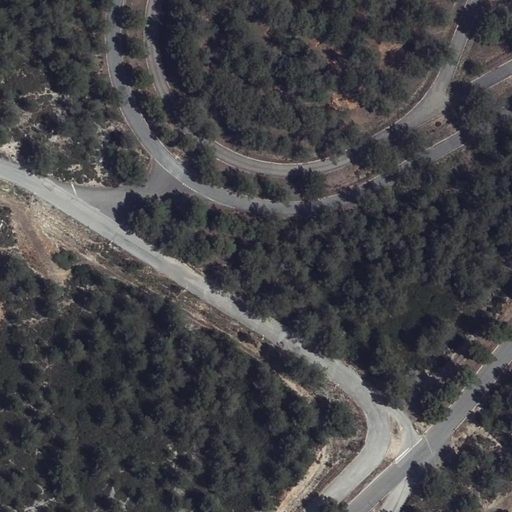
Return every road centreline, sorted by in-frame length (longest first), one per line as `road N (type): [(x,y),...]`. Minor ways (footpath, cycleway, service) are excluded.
road 1 (unclassified): [(0,172),(41,187),(373,400),(380,433),(324,511)]
road 2 (unclassified): [(120,0),(121,82),(153,150),(206,191),(266,211),(354,204),(511,121)]
road 3 (unclassified): [(358,511),(444,431),(511,344)]
